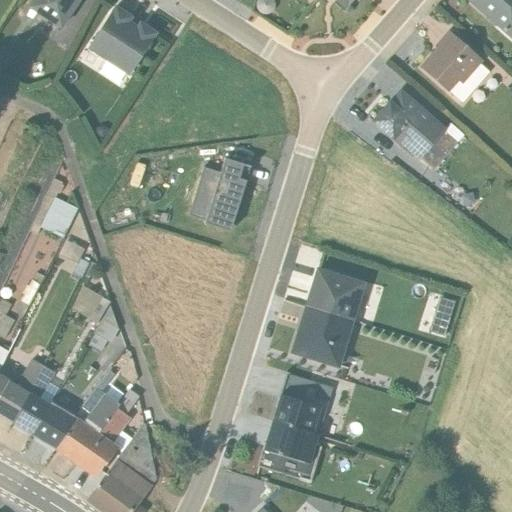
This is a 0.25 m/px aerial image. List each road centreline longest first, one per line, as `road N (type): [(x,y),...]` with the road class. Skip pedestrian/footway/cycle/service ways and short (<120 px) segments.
road 1 (residential): [(185,511),(326,89)]
road 2 (residential): [(326,89),(190,0)]
road 3 (residential): [(326,89),(407,0)]
